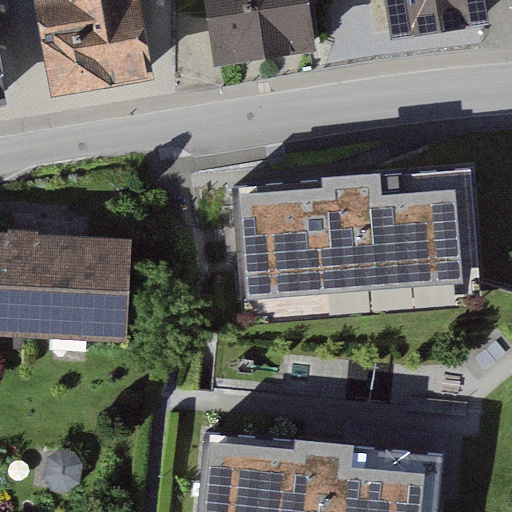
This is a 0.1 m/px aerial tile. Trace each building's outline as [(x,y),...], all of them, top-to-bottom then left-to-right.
[(145,75),(131,0),(47,0),(63,89),(145,75)] [(310,42),(303,0),(211,0),(220,56),(310,42)] [(488,21),(483,0),(389,0),(396,39),(488,21)] [(457,149),(226,161),(232,274),(463,262),(457,149)] [(138,250),(0,239),(0,338),(131,348),(138,250)] [(416,511),(422,422),(190,409),(184,511),(416,511)]
